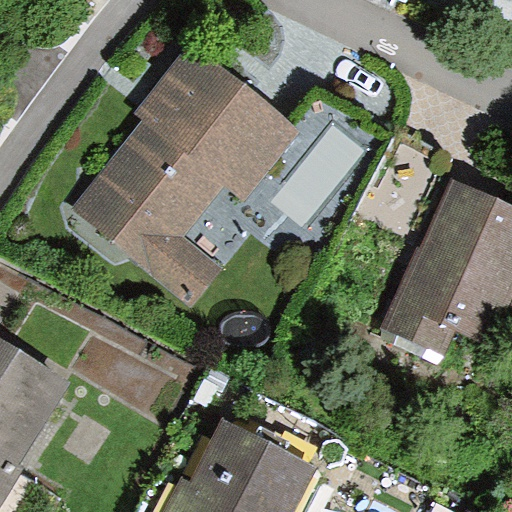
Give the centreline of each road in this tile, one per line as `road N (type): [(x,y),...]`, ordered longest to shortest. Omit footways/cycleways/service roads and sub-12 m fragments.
road 1 (residential): [(511,94),(371,38),(304,0)]
road 2 (residential): [(0,177),(130,0)]
